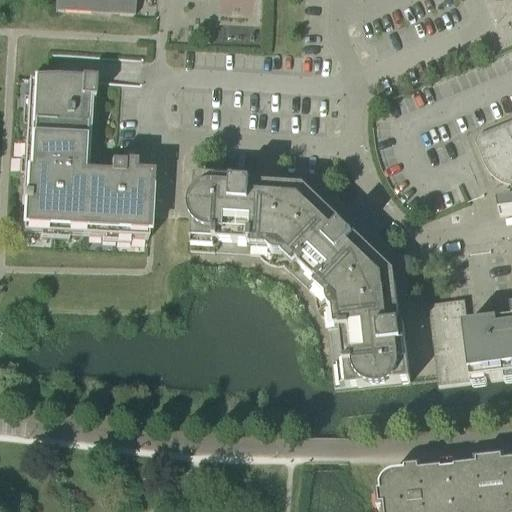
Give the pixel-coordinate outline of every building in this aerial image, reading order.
[(56,0),(56,14),(135,18),(135,0),(56,0)] [(48,83),(29,82),(28,99),(24,99),(22,128),(26,128),(24,161),(20,160),(20,176),(24,176),(22,206),(24,206),(23,236),(40,237),(40,241),(69,243),(69,239),(101,240),(101,244),(130,246),(130,242),(148,243),(150,192),(152,192),(153,177),(135,176),(136,167),(123,166),(123,168),(110,167),(110,179),(85,178),(89,103),(94,104),(95,84),(80,83),(80,85),(60,84),(48,83)] [(476,142),(475,143),(475,144),(475,145),(476,146),(476,147),(477,148),(485,167),(486,170),(487,172),(489,175),(491,177),(493,179),(495,181),(498,182),(500,184),(503,185),(505,186),(508,187),(511,187),(511,192),(504,192),(504,193),(511,193),(510,206),(498,208),(499,218),(511,216),(511,123),(482,136),(481,136),(480,137),(479,137),(478,138),(477,139),(476,141),(476,142)] [(271,269),(304,191),(252,187),(252,184),(196,180),(193,222),(191,255),(216,257),(216,256),(251,258),(251,259),(260,260),(261,261),(262,263),(264,264),(265,266),(269,268),(271,269)] [(304,191),(271,269),(274,270),(276,270),(280,271),(282,271),(284,270),(291,277),(291,276),(310,294),(310,295),(316,301),(316,303),(316,306),(317,308),(317,310),(318,312),(319,315),(395,277),(368,251),(369,250),(370,249),(370,248),(370,247),(370,246),(369,244),(369,243),(368,242),(340,215),(339,214),(338,214),(337,214),(335,214),(333,214),(332,215),(331,216),(304,191)] [(395,277),(319,315),(320,317),(321,318),(323,320),(324,322),(326,323),(328,325),(329,334),(330,334),(334,369),(333,369),(335,388),(336,393),(411,385),(404,328),(401,329),(395,277)] [(511,312),(511,313),(511,314),(511,323),(468,329),(465,303),(435,307),(433,308),(432,308),(431,309),(430,311),(429,313),(429,314),(429,315),(438,381),(439,390),(511,380),(511,312)] [(511,511),(511,463),(505,464),(504,459),(474,463),(475,467),(454,470),(455,474),(442,476),(442,471),(422,473),(421,468),(405,470),(405,475),(395,476),(393,477),(390,477),(389,478),(388,479),(385,481),(383,483),(383,484),(381,487),(381,488),(380,490),(381,496),(376,496),(377,511),(511,511)]
